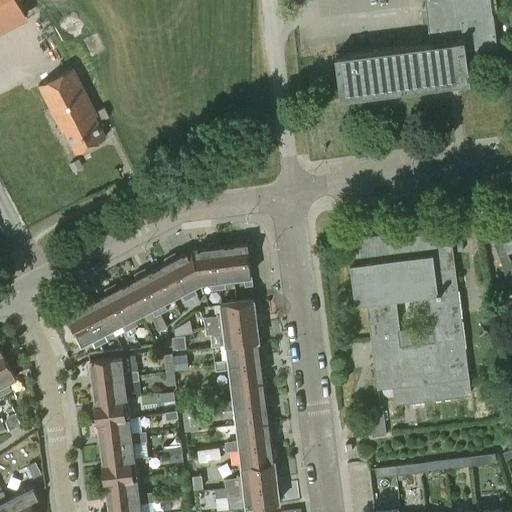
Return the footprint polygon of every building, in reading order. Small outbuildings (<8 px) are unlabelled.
[(424,0),(430,42),(335,54),(341,97),(470,80),(466,50),(497,46),(493,12),(492,12),(489,0),(424,0)] [(103,106),(95,110),(73,67),(39,85),(62,131),(65,130),(75,151),(106,136),(98,122),(103,119),(109,131),(114,128),(103,106)] [(83,166),(79,158),(69,163),(73,171),(83,166)] [(395,402),(471,392),(450,225),(349,237),(352,262),(350,262),(355,303),(367,302),(377,387),(393,385),(395,402)] [(493,239),(499,257),(508,254),(501,235),(493,239)] [(219,241),(213,242),(219,287),(224,287),(223,278),(234,277),(230,245),(220,246),(219,241)] [(208,247),(191,249),(201,281),(211,280),(212,288),(219,287),(213,242),(207,243),(208,247)] [(251,242),(230,245),(234,277),(244,276),(245,284),(253,283),(249,254),(252,254),(251,242)] [(175,252),(170,255),(190,296),(196,293),(192,285),(201,281),(191,249),(177,257),(175,252)] [(499,257),(507,280),(511,278),(511,265),(508,254),(499,257)] [(166,262),(157,267),(172,296),(181,291),(185,299),(190,296),(170,255),(164,258),(166,262)] [(145,268),(140,271),(161,311),(166,309),(162,301),(172,296),(157,267),(147,272),(145,268)] [(136,278),(127,283),(142,311),(151,307),(155,314),(160,312),(161,311),(140,271),(134,273),(136,278)] [(468,289),(466,275),(457,276),(459,290),(468,289)] [(115,283),(110,286),(131,327),(136,324),(133,316),(142,311),(127,283),(117,287),(115,283)] [(106,293),(97,298),(112,327),(120,323),(124,331),(131,327),(110,286),(104,289),(106,293)] [(196,293),(190,296),(194,303),(200,300),(196,293)] [(190,296),(185,299),(189,306),(194,303),(190,296)] [(85,299),(80,301),(101,342),(106,339),(103,332),(112,327),(97,298),(87,303),(85,299)] [(204,318),(205,326),(257,319),(254,299),(220,303),(221,312),(216,313),(217,316),(204,318)] [(77,308),(67,313),(81,342),(91,337),(95,345),(100,342),(101,342),(80,301),(74,304),(77,308)] [(155,314),(152,316),(153,317),(159,329),(167,325),(160,312),(155,314)] [(175,335),(193,332),(190,318),(174,329),(175,335)] [(259,340),(257,319),(205,326),(206,334),(210,333),(211,346),(225,344),(259,340)] [(173,349),(186,348),(184,335),(172,337),(173,346),(173,349)] [(259,340),(225,344),(226,344),(228,360),(215,361),(216,365),(262,360),(259,340)] [(0,379),(6,391),(11,388),(21,383),(1,346),(0,346),(0,379)] [(174,369),(172,353),(163,354),(165,371),(174,369)] [(187,353),(174,354),(175,368),(189,366),(187,353)] [(122,356),(90,360),(92,381),(138,375),(138,370),(124,371),(122,356)] [(229,368),(231,384),(264,380),(262,360),(216,365),(216,369),(229,368)] [(174,372),(166,373),(168,384),(176,383),(174,372)] [(138,375),(92,381),(95,401),(127,397),(125,381),(139,379),(138,375)] [(267,400),(264,380),(231,384),(233,400),(220,402),(221,406),(267,400)] [(174,399),(173,391),(161,392),(161,401),(174,399)] [(127,397),(95,401),(97,421),(130,417),(127,397)] [(269,420),(267,400),(221,406),(221,410),(235,408),(237,424),(269,420)] [(368,408),(372,436),(386,434),(383,406),(368,408)] [(176,410),(165,412),(166,419),(177,418),(176,410)] [(9,416),(7,420),(10,427),(20,422),(15,413),(9,416)] [(130,417),(97,421),(100,441),(145,435),(145,432),(140,432),(132,433),(130,417)] [(225,442),(226,446),(272,440),(269,420),(237,424),(239,440),(225,442)] [(145,435),(100,441),(102,461),(135,457),(148,456),(145,439),(145,435)] [(274,460),(272,440),(226,446),(226,450),(240,448),(242,464),(274,460)] [(182,451),(180,442),(166,444),(167,454),(169,453),(182,451)] [(219,446),(197,449),(199,460),(221,456),(219,446)] [(506,460),(511,458),(511,448),(503,451),(506,460)] [(182,451),(169,453),(170,461),(183,460),(182,451)] [(475,455),(477,464),(496,462),(495,452),(475,455)] [(463,456),(444,459),(445,468),(464,466),(463,456)] [(135,457),(102,461),(105,481),(137,477),(135,457)] [(445,468),(444,459),(425,461),(426,470),(445,468)] [(42,473),(36,460),(27,465),(34,477),(42,473)] [(274,460),(242,464),(241,464),(242,473),(237,474),(238,477),(218,480),(219,487),(226,487),(277,480),(274,460)] [(413,463),(394,465),(395,474),(414,472),(413,463)] [(376,477),(395,474),(394,465),(375,467),(376,477)] [(202,487),(200,474),(193,475),(194,488),(202,487)] [(137,477),(105,481),(108,502),(153,496),(152,492),(139,494),(137,477)] [(277,480),(226,487),(219,487),(220,495),(227,494),(229,507),(279,501),(277,480)] [(33,485),(7,498),(13,511),(37,511),(33,504),(40,500),(33,485)] [(153,496),(108,502),(108,511),(154,511),(153,500),(153,496)] [(0,511),(13,511),(7,498),(0,501),(0,511)]
